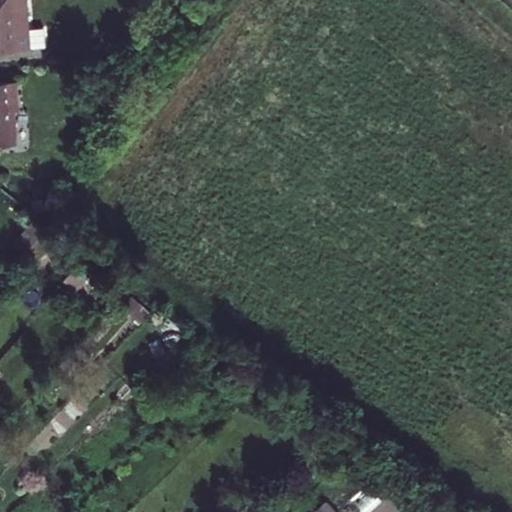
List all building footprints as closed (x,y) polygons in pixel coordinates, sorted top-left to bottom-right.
[(0,0),(0,50),(17,48),(14,28),(26,27),(23,0),(0,0)] [(26,27),(14,28),(17,48),(28,47),(26,27)] [(15,84),(0,85),(0,149),(17,148),(13,111),(18,111),(15,84)] [(12,242),(23,251),(42,229),(31,220),(12,242)] [(52,237),(42,229),(23,251),(32,259),(52,237)] [(99,284),(107,274),(89,260),(81,270),(99,284)] [(224,369),(212,357),(196,373),(207,385),(224,369)] [(341,501),(333,491),(311,511),(331,511),(335,509),(333,508),(341,501)]
